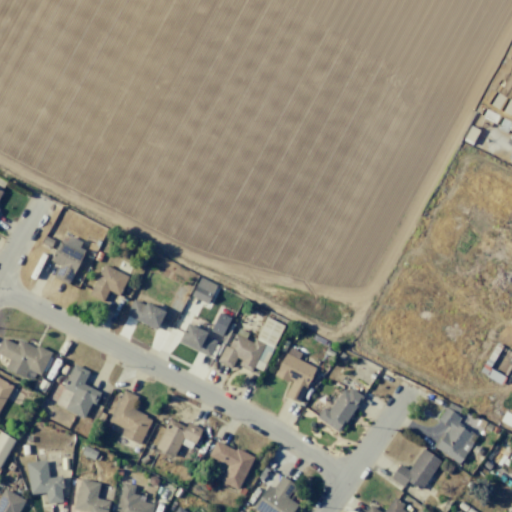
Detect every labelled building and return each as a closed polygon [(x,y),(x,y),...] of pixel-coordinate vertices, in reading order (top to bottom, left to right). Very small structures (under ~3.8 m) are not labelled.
[(497,93),(506,98),(499,110),(490,105),(497,93)] [(509,99),(511,100),(511,113),(511,116),(503,111),(509,99)] [(486,109),(499,116),(495,124),(482,118),(486,109)] [(503,118),(511,122),(505,134),(497,130),(503,118)] [(68,235),(81,242),(78,248),(84,251),(67,284),(54,277),(60,265),(49,260),(58,242),(60,243),(63,238),(66,240),(68,235)] [(103,264),(127,276),(118,295),(108,291),(102,302),(88,295),(103,264)] [(199,278),(215,285),(206,304),(190,296),(199,278)] [(145,302),(164,312),(155,331),(125,315),(133,300),(144,306),(145,302)] [(218,313),(229,318),(221,336),(209,330),(218,313)] [(265,317),(283,325),(261,371),(252,367),(250,371),(238,365),(240,360),(236,359),(231,369),(215,361),(223,345),(227,347),(234,333),(253,343),(265,317)] [(215,342),(208,357),(177,342),(186,322),(206,332),(204,336),(215,342)] [(39,375),(51,352),(36,344),(34,348),(18,339),(15,344),(2,337),(0,340),(0,355),(8,359),(4,368),(23,377),(24,376),(31,379),(34,373),(39,375)] [(285,352),(314,367),(297,401),(285,395),(292,381),(288,379),(287,382),(273,375),(285,352)] [(82,384),(100,392),(94,404),(89,402),(82,418),(63,409),(70,393),(60,388),(72,363),(88,371),(82,384)] [(0,406),(12,385),(0,378),(0,406)] [(349,388),(362,397),(337,433),(314,417),(321,407),(328,411),(343,389),(347,392),(349,388)] [(150,419),(138,444),(120,435),(123,428),(107,421),(122,389),(137,396),(131,408),(145,415),(144,417),(150,419)] [(449,402),(460,410),(457,414),(459,416),(456,420),(472,432),(466,441),(472,445),(458,464),(435,446),(444,434),(445,435),(451,427),(438,418),(449,402)] [(194,444),(201,429),(187,422),(185,427),(169,419),(155,448),(173,457),(179,443),(189,448),(192,443),(194,444)] [(0,431),(15,440),(0,466),(0,431)] [(235,448),(253,457),(236,490),(219,481),(226,466),(207,456),(215,441),(234,450),(235,448)] [(28,445),(29,453),(22,454),(21,445),(28,445)] [(84,446),(97,452),(93,460),(80,454),(84,446)] [(419,490),(440,461),(422,448),(407,469),(399,463),(389,477),(402,487),(406,480),(419,490)] [(145,455),(149,460),(142,464),(139,459),(145,455)] [(61,476),(62,488),(60,488),(62,501),(47,503),(45,491),(29,493),(25,462),(46,459),(48,477),(61,476)] [(295,505),(290,511),(256,511),(251,508),(267,484),(272,488),(280,475),(294,484),(285,498),(295,505)] [(154,476),(157,480),(156,484),(150,486),(147,481),(149,476),(154,476)] [(79,478),(99,483),(95,498),(109,502),(106,511),(84,511),(72,509),(79,478)] [(152,505),(150,511),(113,511),(121,482),(134,485),(132,494),(137,496),(136,500),(152,505)] [(163,487),(169,490),(164,502),(158,499),(163,487)] [(177,487),(182,490),(178,498),(172,495),(177,487)] [(0,493),(0,511),(17,511),(24,500),(3,488),(0,493)] [(383,511),(393,497),(403,504),(400,508),(406,511),(364,511),(369,505),(379,511),(383,511)]
